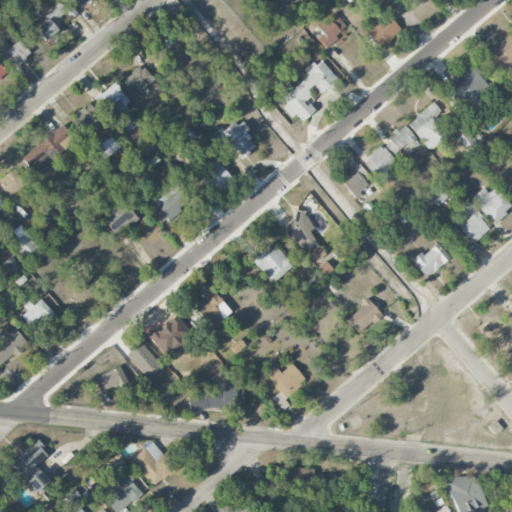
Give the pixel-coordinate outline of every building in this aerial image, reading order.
[(63,0),(34,29),(46,41),(62,25),(58,22),(66,15),(71,19),(77,13),(64,0),(63,0)] [(317,28),(322,34),(317,39),(324,47),(347,28),(335,13),(317,28)] [(367,32),(378,48),(400,31),(390,16),(367,32)] [(178,40),(165,27),(149,42),(162,55),(178,40)] [(511,38),(508,34),(483,55),(502,78),(511,69),(511,38)] [(1,53),(12,68),(30,55),(20,40),(1,53)] [(343,86),(320,59),(305,71),(308,76),(279,100),(299,123),(313,111),(305,101),(312,96),(307,90),(313,85),(320,94),(326,89),(331,95),(343,86)] [(151,79),(140,65),(122,80),(133,94),(151,79)] [(439,90),(450,104),(461,96),(470,108),(492,92),(472,65),(439,90)] [(131,102),(112,82),(94,99),(113,119),(131,102)] [(448,135),(434,117),(441,112),(433,102),(407,124),(429,151),(448,135)] [(75,112),(79,117),(73,121),(82,135),(101,122),(88,103),(75,112)] [(135,127),(130,114),(120,119),(125,131),(135,127)] [(221,150),(228,144),(240,159),(255,146),(244,133),(248,129),(239,118),(213,140),(221,150)] [(20,157),(29,168),(37,162),(41,167),(75,142),(63,125),(20,157)] [(415,138),(404,125),(383,144),(394,156),(415,138)] [(119,147),(110,136),(93,149),(102,160),(119,147)] [(387,166),(393,163),(383,147),(364,158),(380,184),(394,176),(387,166)] [(215,194),(232,180),(217,161),(200,175),(215,194)] [(352,195),(372,180),(359,164),(340,179),(352,195)] [(0,183),(12,197),(26,184),(13,169),(0,180),(0,183)] [(149,197),(156,207),(152,209),(160,222),(189,204),(175,181),(149,197)] [(446,200),(439,186),(427,192),(434,206),(446,200)] [(483,188),(471,198),(493,223),(511,206),(494,187),(487,193),(483,188)] [(101,218),(116,236),(137,218),(121,200),(101,218)] [(468,218),(458,225),(472,243),(489,229),(469,202),(461,209),(468,218)] [(301,253),(316,245),(309,231),(313,229),(302,209),(294,213),(296,218),(286,224),(301,253)] [(12,230),(17,239),(14,241),(25,259),(38,251),(22,224),(12,230)] [(422,256),(419,252),(410,260),(425,278),(450,258),(437,243),(422,256)] [(292,268),(275,244),(253,259),(271,283),(292,268)] [(20,267),(11,256),(1,265),(9,276),(20,267)] [(317,268),(324,276),(332,269),(325,261),(317,268)] [(203,299),(194,306),(210,327),(230,312),(207,284),(198,291),(203,299)] [(0,302),(5,310),(13,305),(6,294),(0,297),(0,302)] [(37,332),(55,315),(40,299),(22,315),(37,332)] [(358,334),(381,317),(368,300),(345,317),(358,334)] [(511,330),(506,334),(494,316),(480,326),(497,350),(501,347),(507,354),(511,350),(511,330)] [(184,336),(187,324),(180,322),(176,334),(184,336)] [(11,326),(0,335),(0,366),(27,343),(11,326)] [(230,346),(235,353),(244,346),(239,339),(230,346)] [(126,354),(148,380),(162,368),(141,342),(126,354)] [(272,398),(281,411),(288,405),(283,399),(305,381),(292,364),(280,373),(274,365),(264,373),(279,392),(272,398)] [(92,379),(99,393),(126,381),(119,366),(92,379)] [(243,378),(221,378),(221,387),(202,387),(202,394),(189,394),(189,410),(243,409),(243,378)] [(47,453),(35,440),(11,464),(23,476),(47,453)] [(152,487),(178,467),(165,452),(162,455),(152,442),(130,459),(152,487)] [(129,467),(120,457),(108,466),(117,477),(129,467)] [(310,488),(311,469),(284,467),(283,486),(310,488)] [(31,493),(48,484),(41,471),(25,480),(31,493)] [(442,483),(455,511),(473,511),(486,507),(470,471),(442,483)] [(114,511),(119,511),(141,492),(125,475),(114,485),(112,482),(98,495),(114,511)] [(257,485),(265,504),(276,500),(268,481),(257,485)] [(251,511),(242,501),(227,511),(251,511)]
